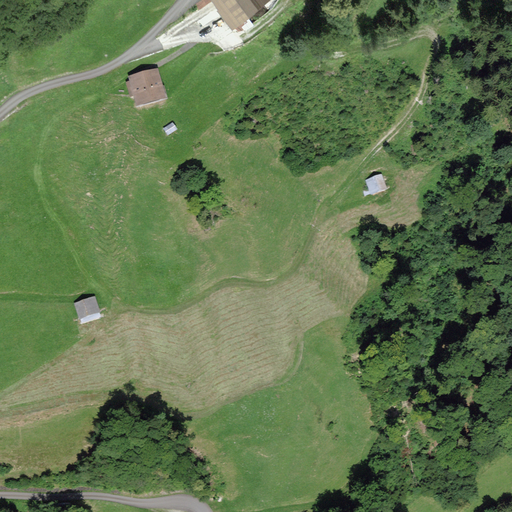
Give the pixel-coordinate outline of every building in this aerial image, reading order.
[(210,0),(233,28),(268,0),(210,0)] [(157,70),(129,78),(138,109),(166,101),(157,70)] [(174,122),(163,129),(168,137),(179,129),(174,122)] [(382,175),(366,181),(371,195),(387,189),(382,175)] [(95,298),(75,304),(81,323),(101,316),(95,298)]
